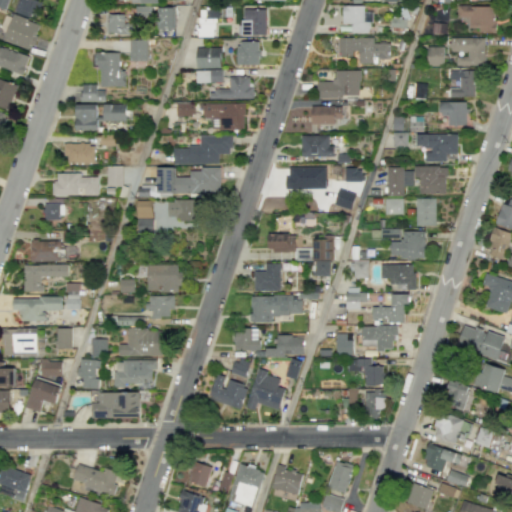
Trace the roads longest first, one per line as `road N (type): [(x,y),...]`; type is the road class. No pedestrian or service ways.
road 1 (residential): [(141,511),(312,0)]
road 2 (residential): [(375,511),(511,86)]
road 3 (residential): [(0,440),(398,437)]
road 4 (residential): [(0,234),(82,0)]
